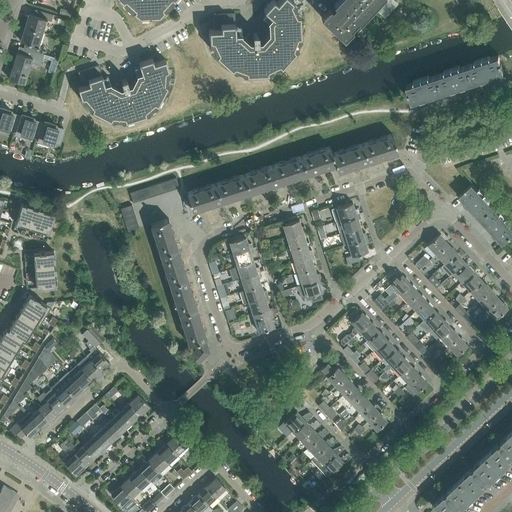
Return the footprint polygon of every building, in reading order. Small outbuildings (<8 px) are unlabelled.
[(119,0),(123,4),(125,2),(135,10),(133,13),(140,18),(160,17),(165,11),(163,9),(171,0),(172,0),(174,1),(175,0),(119,0)] [(268,21),(268,32),(261,41),(258,41),(258,33),(252,33),(252,35),(248,35),(246,38),(241,34),(241,33),(236,33),(234,13),(213,14),(214,29),(209,29),(209,41),(213,41),(218,52),(216,54),(232,69),(235,66),(246,70),(246,74),(268,73),(268,69),(279,64),(281,66),(296,50),(293,48),(297,36),(301,36),(300,14),(296,14),(291,3),(294,1),(292,0),(278,0),(277,2),(274,0),(272,0),(264,10),(271,16),(267,21),(268,21)] [(336,0),(333,4),(321,17),(344,39),(353,29),(351,27),(358,20),(359,22),(379,0),(336,0)] [(59,13),(69,16),(71,11),(60,8),(59,13)] [(29,14),(24,27),(42,33),(46,19),(51,21),(53,15),(35,9),(33,15),(29,14)] [(25,42),(23,48),(41,53),(43,47),(38,46),(42,33),(24,27),(20,41),(25,42)] [(41,53),(23,48),(19,46),(9,79),(24,84),(31,61),(41,64),(44,54),(41,53)] [(499,55),(483,60),(468,65),(473,83),(486,78),(487,80),(492,79),(491,77),(504,73),(502,65),(503,65),(502,62),(501,62),(499,55)] [(110,83),(108,76),(103,77),(99,65),(78,72),(83,86),(78,87),(82,98),(85,97),(93,107),(91,110),(111,120),(112,117),(124,118),(125,121),(146,114),(145,111),(154,103),(158,105),(168,85),(164,84),(166,72),(169,70),(165,59),(154,63),(153,58),(139,63),(139,65),(134,67),(136,74),(136,75),(131,85),(129,86),(126,78),(121,80),(121,81),(117,83),(116,86),(111,84),(110,83)] [(473,83),(468,65),(437,75),(443,92),(455,88),(456,90),(461,89),(460,87),(473,83)] [(443,92),(437,75),(406,85),(412,102),(425,98),(425,100),(430,98),(430,97),(443,92)] [(0,128),(5,130),(6,128),(15,130),(19,116),(10,113),(11,110),(0,106),(0,128)] [(28,135),(37,137),(42,123),(33,120),(33,117),(22,114),(16,133),(27,137),(28,135)] [(38,140),(50,144),(50,142),(59,144),(64,130),(55,127),(56,124),(44,121),(38,140)] [(398,152),(392,134),(362,144),(368,161),(398,152)] [(368,161),(362,144),(332,153),(336,164),(338,171),(368,161)] [(336,164),(332,153),(330,146),(301,156),(307,174),(336,164)] [(307,174),(301,156),(272,165),(278,183),(307,174)] [(278,183),(272,165),(244,174),(250,192),(278,183)] [(250,192),(244,174),(215,183),(221,201),(250,192)] [(171,179),(174,189),(179,187),(176,177),(171,179)] [(165,181),(168,191),(174,189),(171,179),(165,181)] [(159,183),(162,193),(168,191),(165,181),(159,183)] [(159,183),(153,185),(157,195),(162,193),(159,183)] [(221,201),(215,183),(186,193),(192,211),(221,201)] [(465,190),(458,196),(468,206),(467,208),(470,211),(472,210),(481,220),(494,207),(472,184),(467,188),(466,188),(464,190),(465,190)] [(157,195),(153,185),(147,187),(151,197),(157,195)] [(141,189),(145,199),(151,197),(147,187),(141,189)] [(141,189),(136,191),(139,201),(145,199),(141,189)] [(139,201),(136,191),(130,192),(133,203),(139,201)] [(16,215),(14,221),(26,225),(32,206),(20,202),(18,208),(17,208),(15,215),(16,215)] [(356,214),(360,213),(358,208),(355,209),(352,202),(331,209),(335,221),(336,221),(340,219),(356,214)] [(120,208),(122,214),(134,211),(132,205),(120,208)] [(32,206),(26,225),(37,228),(43,210),(32,206)] [(481,220),(494,234),(503,244),(511,235),(511,226),(494,207),(481,220)] [(43,210),(37,228),(50,232),(55,213),(43,210)] [(122,214),(124,220),(135,217),(134,211),(122,214)] [(356,214),(340,219),(336,221),(340,233),(343,231),(360,226),(358,219),(361,218),(360,213),(356,214)] [(124,220),(126,226),(137,222),(135,217),(124,220)] [(168,218),(150,224),(160,254),(178,248),(168,218)] [(301,227),(299,219),(282,224),(286,237),(303,231),(306,231),(305,226),(301,227)] [(137,222),(126,226),(128,232),(139,228),(137,222)] [(360,226),(343,231),(340,233),(343,244),(347,243),(367,237),(366,232),(362,233),(360,226)] [(306,231),(303,231),(286,237),(290,249),(307,243),(304,237),(308,236),(306,231)] [(427,245),(436,254),(448,243),(439,234),(427,245)] [(245,236),(229,242),(233,254),(249,249),(253,248),(251,243),(248,244),(245,236)] [(347,243),(351,255),(351,256),(361,252),(368,250),(365,243),(368,242),(367,237),(347,243)] [(290,249),(294,261),(310,255),(314,254),(312,249),(309,251),(307,243),(290,249)] [(456,252),(448,243),(436,254),(444,263),(456,252)] [(178,248),(160,254),(169,284),(187,278),(178,248)] [(253,248),(249,249),(233,254),(237,266),(253,261),(251,254),(254,252),(253,248)] [(53,251),(34,252),(35,264),(54,263),(53,251)] [(351,256),(351,255),(345,257),(348,264),(363,259),(361,252),(351,256)] [(456,252),(444,263),(453,273),(465,262),(456,252)] [(310,255),(294,261),(298,272),(314,267),(312,260),(315,259),(314,254),(310,255)] [(415,263),(417,265),(420,269),(429,260),(424,256),(415,263)] [(429,260),(424,265),(427,268),(432,265),(429,260)] [(256,268),(253,261),(237,266),(241,278),(257,272),(261,271),(259,267),(256,268)] [(453,273),(461,282),(473,271),(465,262),(453,273)] [(54,263),(35,264),(36,276),(55,274),(54,263)] [(314,267),(298,272),(302,284),(318,279),(321,278),(320,273),(317,274),(314,267)] [(257,272),(241,278),(244,290),(261,284),(259,278),(262,277),(261,271),(257,272)] [(470,291),(482,280),(473,271),(461,282),(470,291)] [(55,274),(36,276),(37,288),(56,286),(55,274)] [(381,309),(387,304),(393,299),(399,293),(410,283),(401,274),(391,284),(395,289),(385,298),(381,294),(373,300),(381,309)] [(432,275),(427,279),(433,286),(436,289),(440,284),(432,275)] [(187,278),(169,284),(179,314),(197,308),(187,278)] [(302,284),(297,286),(301,298),(310,295),(312,302),(323,298),(320,292),(322,291),(320,284),(323,283),(321,278),(318,279),(302,284)] [(478,300),(490,289),(482,280),(470,291),(478,300)] [(407,302),(418,292),(410,283),(399,293),(407,302)] [(263,291),(261,284),(244,290),(240,291),(244,303),(248,302),(268,295),(267,290),(263,291)] [(487,309),(499,298),(490,289),(478,300),(487,309)] [(407,302),(416,311),(426,301),(418,292),(407,302)] [(455,298),(458,301),(463,296),(459,293),(455,298)] [(29,294),(23,303),(40,313),(45,304),(29,294)] [(248,302),(252,314),(268,308),(266,301),(270,300),(268,295),(248,302)] [(463,296),(458,301),(460,304),(466,301),(463,296)] [(499,298),(487,309),(496,319),(507,308),(499,298)] [(416,311),(424,319),(434,310),(426,301),(416,311)] [(23,303),(18,312),(34,322),(40,313),(23,303)] [(458,305),(454,309),(461,316),(465,313),(458,305)] [(268,308),(252,314),(258,332),(274,326),(271,316),(275,315),(272,307),(268,308)] [(206,338),(197,308),(179,314),(189,344),(194,342),(205,338),(206,338)] [(352,320),(351,321),(355,326),(352,329),(352,332),(349,334),(347,334),(341,340),(341,342),(343,345),(359,330),(370,321),(361,312),(360,313),(356,308),(348,316),(352,320)] [(442,319),(434,310),(424,319),(432,328),(442,319)] [(18,312),(13,321),(29,331),(34,322),(18,312)] [(465,313),(461,316),(469,325),(474,321),(465,312),(465,313)] [(404,321),(406,324),(412,320),(409,316),(404,321)] [(432,328),(429,331),(437,340),(440,337),(451,327),(442,319),(432,328)] [(13,321),(7,329),(22,338),(24,339),(29,331),(13,321)] [(359,330),(367,339),(378,330),(370,321),(359,330)] [(87,329),(100,343),(105,337),(93,324),(87,329)] [(440,337),(448,346),(459,336),(451,327),(440,337)] [(6,328),(0,337),(17,347),(22,338),(7,329),(6,328)] [(82,333),(89,341),(95,347),(99,343),(87,329),(82,333)] [(367,339),(375,348),(386,338),(378,330),(367,339)] [(415,336),(409,342),(411,344),(413,346),(419,340),(415,336)] [(459,336),(448,346),(457,355),(467,345),(459,336)] [(0,337),(0,348),(11,356),(17,347),(0,337)] [(205,338),(194,342),(196,349),(190,354),(198,363),(210,353),(205,338)] [(375,348),(373,351),(381,359),(383,357),(394,347),(386,338),(375,348)] [(86,356),(100,371),(109,363),(95,347),(89,341),(86,344),(91,349),(89,350),(91,352),(86,356)] [(419,343),(414,347),(421,354),(426,350),(419,343)] [(353,353),(353,352),(347,345),(343,349),(349,356),(353,353)] [(383,357),(381,359),(386,365),(383,368),(386,371),(389,368),(392,366),(402,356),(394,347),(383,357)] [(0,348),(0,360),(6,364),(11,356),(0,348)] [(434,354),(436,356),(442,351),(438,348),(434,354)] [(42,351),(38,357),(43,362),(47,356),(42,351)] [(356,357),(353,353),(349,356),(356,363),(359,360),(356,357)] [(91,379),(100,371),(86,356),(78,364),(91,379)] [(392,366),(400,375),(410,365),(402,356),(392,366)] [(44,363),(43,362),(38,357),(32,368),(33,369),(37,373),(46,365),(44,363)] [(369,368),(363,362),(359,366),(365,373),(369,368)] [(327,376),(334,370),(327,363),(321,369),(327,376)] [(68,372),(73,377),(83,387),(91,379),(78,364),(77,364),(68,372)] [(408,383),(418,374),(410,365),(400,375),(408,383)] [(327,377),(335,386),(346,376),(337,367),(334,370),(327,376),(327,377)] [(37,373),(33,369),(32,368),(25,379),(29,384),(38,375),(37,374),(37,373)] [(64,385),(74,395),(83,387),(73,377),(68,372),(68,371),(59,379),(64,385)] [(375,374),(370,379),(373,382),(378,378),(375,374)] [(418,374),(408,383),(416,392),(427,383),(418,374)] [(354,385),(346,376),(335,386),(343,394),(354,385)] [(25,379),(18,390),(20,391),(23,395),(32,387),(29,384),(25,379)] [(50,387),(51,389),(65,404),(74,395),(64,385),(59,379),(50,387)] [(343,394),(351,403),(362,394),(354,385),(343,394)] [(118,391),(123,396),(126,392),(121,388),(118,391)] [(46,401),(56,412),(65,404),(51,389),(46,394),(44,391),(40,394),(41,395),(46,401)] [(16,405),(25,397),(23,395),(20,391),(18,390),(13,399),(12,400),(16,405)] [(38,409),(47,420),(56,412),(46,401),(41,395),(40,394),(37,398),(43,404),(38,409)] [(129,403),(140,414),(149,406),(138,394),(129,403)] [(360,412),(370,402),(362,394),(351,403),(360,412)] [(322,400),(318,405),(324,412),(329,407),(322,400)] [(360,412),(368,421),(378,411),(370,402),(360,412)] [(140,414),(129,403),(119,411),(131,423),(140,414)] [(99,408),(104,413),(108,409),(102,405),(99,408)] [(90,408),(86,412),(92,418),(93,419),(97,415),(95,413),(90,408)] [(337,415),(330,408),(326,413),(332,420),(337,415)] [(26,415),(29,417),(39,428),(47,420),(38,409),(33,414),(31,412),(29,412),(26,415)] [(119,411),(110,420),(121,431),(131,423),(119,411)] [(304,419),(306,421),(312,415),(309,412),(301,416),(296,411),(284,422),(292,431),(304,419)] [(378,411),(368,421),(376,430),(387,420),(378,411)] [(29,417),(26,415),(18,423),(17,422),(11,428),(9,430),(13,434),(14,435),(16,433),(20,438),(21,437),(26,432),(30,436),(39,428),(29,417)] [(79,419),(77,421),(81,425),(82,426),(86,423),(81,417),(79,419)] [(292,431),(300,439),(312,428),(313,429),(320,423),(317,420),(309,424),(306,421),(304,419),(292,431)] [(121,431),(110,420),(101,428),(112,440),(121,431)] [(75,422),(72,425),(78,431),(83,427),(77,421),(75,422)] [(92,437),(103,448),(112,440),(101,428),(92,437)] [(300,439),(307,447),(319,436),(321,438),(328,432),(325,429),(316,433),(313,429),(312,428),(300,439)] [(511,460),(511,430),(486,454),(501,470),(511,460)] [(166,443),(177,454),(186,446),(175,434),(166,443)] [(307,447),(315,455),(327,444),(329,446),(335,440),(332,437),(324,441),(321,438),(319,436),(307,447)] [(92,437),(83,445),(94,457),(103,448),(92,437)] [(78,450),(70,441),(66,445),(68,447),(71,451),(74,454),(85,466),(94,457),(83,445),(78,450)] [(168,463),(177,454),(166,443),(157,451),(168,463)] [(327,444),(315,455),(311,459),(318,468),(335,453),(337,454),(343,448),(340,445),(332,449),(329,446),(327,444)] [(85,466),(74,454),(71,451),(62,460),(65,463),(76,474),(85,466)] [(157,451),(148,460),(159,471),(168,463),(157,451)] [(197,457),(192,452),(189,456),(194,460),(197,457)] [(351,457),(348,454),(340,458),(337,454),(335,453),(318,468),(326,476),(342,461),(344,463),(351,457)] [(464,475),(459,479),(475,496),(501,471),(501,470),(486,454),(467,472),(468,473),(465,476),(464,475)] [(148,460),(138,468),(152,483),(154,484),(163,476),(159,471),(148,460)] [(138,468),(129,477),(140,488),(143,491),(152,483),(138,468)] [(179,474),(174,469),(170,473),(176,477),(179,474)] [(129,477),(120,485),(131,497),(140,488),(129,477)] [(206,485),(216,496),(225,488),(215,477),(206,485)] [(456,511),(475,496),(459,479),(432,505),(434,507),(433,507),(435,510),(436,509),(438,511),(456,511)] [(0,511),(4,511),(6,508),(16,492),(3,485),(0,491),(0,490),(0,511)] [(131,497),(120,485),(111,494),(125,509),(135,501),(131,497)] [(207,504),(216,496),(206,485),(198,494),(207,504)] [(227,489),(222,493),(232,504),(236,499),(227,489)] [(162,499),(164,497),(161,494),(157,498),(155,497),(151,500),(155,505),(162,499)] [(198,494),(189,502),(198,511),(207,504),(198,494)] [(145,511),(147,511),(148,511),(151,509),(145,502),(140,507),(145,511)] [(198,511),(189,502),(180,510),(182,511),(198,511)]
